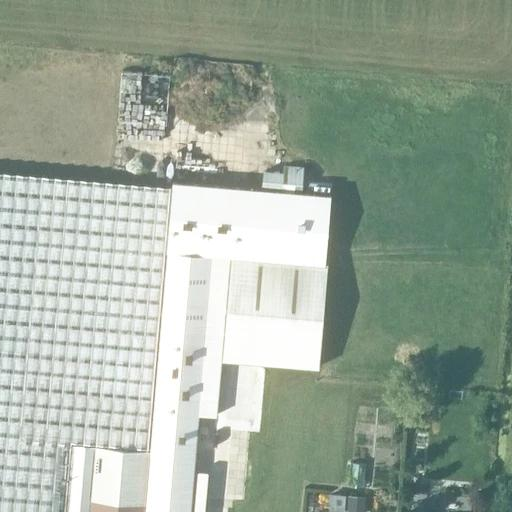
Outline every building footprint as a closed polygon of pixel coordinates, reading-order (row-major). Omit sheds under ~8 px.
[(224,104),(222,144),(254,146),(255,125),(267,125),(267,120),(244,118),(245,97),(243,97),(244,69),(169,65),(168,88),(154,88),(154,101),(224,104)] [(45,175),(0,170),(0,509),(27,511),(68,511),(74,446),(20,442),(45,175)] [(173,187),(45,175),(20,442),(74,446),(95,448),(148,453),(152,409),(167,248),(173,187)] [(331,195),(173,181),(167,248),(231,254),(325,262),(331,195)] [(231,254),(167,248),(152,409),(199,414),(216,415),(221,358),(231,254)] [(325,262),(231,254),(221,358),(319,367),(329,263),(325,262)] [(250,382),(231,381),(230,434),(249,434),(250,382)] [(190,511),(199,414),(152,409),(148,453),(142,511),(190,511)] [(89,511),(95,448),(74,446),(68,511),(89,511)] [(142,511),(148,453),(95,448),(89,511),(142,511)]
